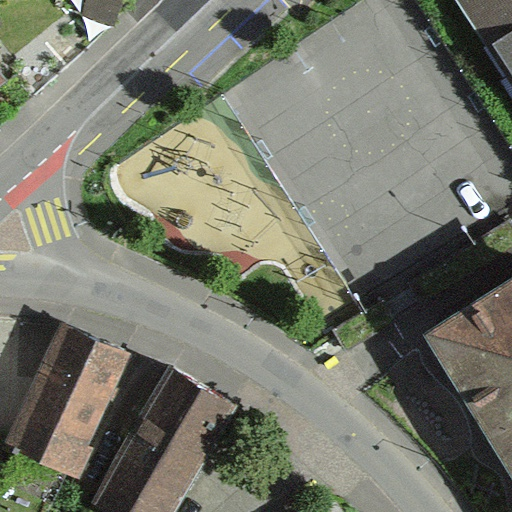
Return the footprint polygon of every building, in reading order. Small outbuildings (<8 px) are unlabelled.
[(511,82),(511,0),(441,0),(502,89),(511,82)] [(511,82),(502,89),(511,103),(511,82)] [(511,265),(417,323),(511,478),(511,265)] [(128,355),(62,326),(8,449),(74,478),(128,355)] [(173,511),(235,408),(172,371),(91,506),(102,511),(173,511)]
